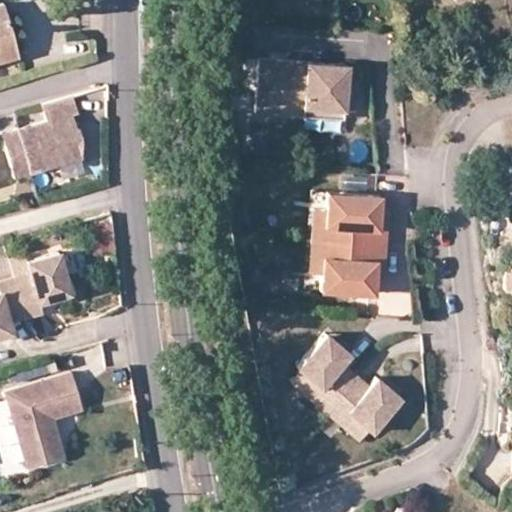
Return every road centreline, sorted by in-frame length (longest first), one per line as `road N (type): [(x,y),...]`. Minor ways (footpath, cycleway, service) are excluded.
road 1 (secondary): [(178,0),(185,243),(222,511)]
road 2 (residential): [(511,107),(475,124),(457,160),(473,369),(464,427),(438,459),(331,511)]
road 3 (residential): [(125,61),(138,257),(173,511)]
road 4 (residential): [(0,96),(125,61)]
